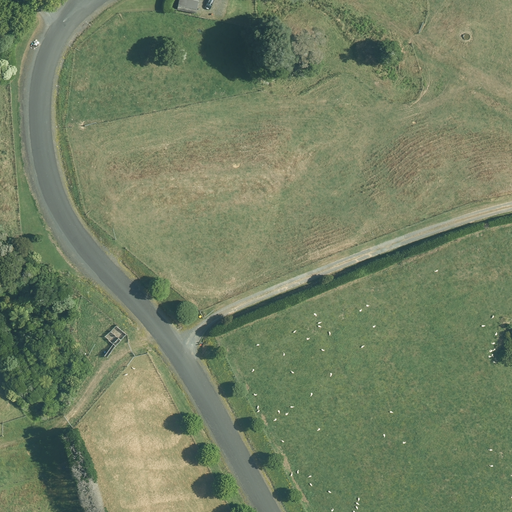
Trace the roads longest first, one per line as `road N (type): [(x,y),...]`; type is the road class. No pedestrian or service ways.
road 1 (unclassified): [(81,0),(39,70),(39,129),(51,174),(72,215),(189,370),(265,511)]
road 2 (unknown): [(173,348),(218,314),(277,286),(511,206)]
